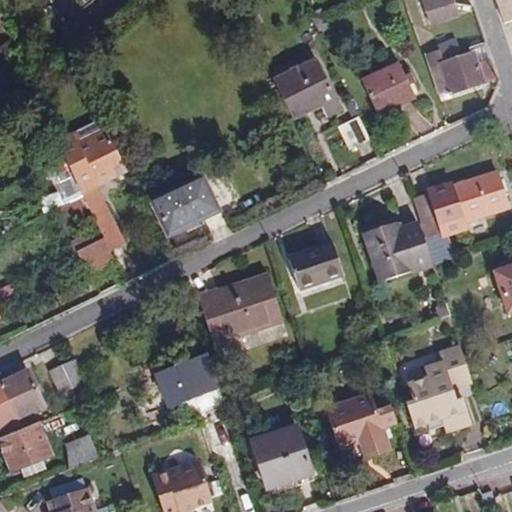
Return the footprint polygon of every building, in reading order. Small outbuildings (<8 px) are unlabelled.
[(49,0),(59,18),(74,12),(69,0),(49,0)] [(424,0),(423,0),(430,24),(458,16),(453,0),(424,0)] [(511,0),(497,0),(505,24),(511,21),(511,0)] [(47,18),(53,15),(48,6),(42,10),(47,18)] [(242,12),(250,29),(260,24),(251,7),(242,12)] [(310,14),(314,23),(325,18),(321,9),(310,14)] [(325,18),(314,23),(320,34),(330,29),(325,18)] [(452,93),(496,78),(490,60),(476,64),(473,54),(461,58),(455,39),(436,46),(452,93)] [(0,50),(4,58),(17,51),(12,42),(0,48),(0,50)] [(476,64),(490,60),(485,44),(471,48),(473,54),(476,64)] [(283,101),(292,120),(320,107),(325,118),(340,110),(326,81),(325,81),(316,62),(275,82),(284,101),(283,101)] [(362,82),(377,115),(415,98),(409,85),(399,65),(362,82)] [(405,76),(409,85),(414,83),(410,74),(405,76)] [(47,120),(32,86),(16,93),(32,127),(47,120)] [(370,143),(369,140),(358,117),(337,127),(348,150),(354,148),(355,150),(370,143)] [(127,172),(106,126),(60,147),(82,193),(88,190),(127,172)] [(420,231),(432,266),(454,258),(447,236),(467,229),(466,223),(508,209),(496,172),(453,187),(453,185),(452,183),(426,192),(427,194),(413,199),(424,230),(420,231)] [(152,202),(168,236),(217,212),(201,178),(152,202)] [(82,193),(83,195),(55,209),(66,233),(94,219),(91,211),(97,208),(88,190),(82,193)] [(117,268),(110,253),(125,246),(105,204),(97,208),(91,211),(94,219),(104,239),(97,242),(78,251),(82,260),(91,280),(117,268)] [(364,234),(380,282),(432,266),(420,231),(418,224),(397,231),(395,224),(364,234)] [(82,260),(78,251),(97,242),(92,230),(69,241),(75,253),(52,264),(57,273),(82,260)] [(289,260),(299,291),(344,276),(334,246),(289,260)] [(511,266),(494,273),(508,314),(511,312),(511,266)] [(198,297),(214,345),(283,322),(268,275),(198,297)] [(447,299),(455,321),(475,313),(467,292),(447,299)] [(434,321),(448,315),(445,304),(435,307),(436,312),(431,314),(434,321)] [(453,327),(448,315),(434,321),(438,332),(453,327)] [(441,421),(446,435),(473,426),(464,399),(457,401),(453,390),(472,383),(460,348),(441,355),(444,364),(425,370),(428,380),(407,387),(412,401),(406,403),(415,430),(441,421)] [(168,408),(184,401),(187,409),(196,414),(225,403),(208,354),(155,376),(161,392),(168,408)] [(49,371),(60,395),(84,384),(74,360),(49,371)] [(0,382),(0,430),(3,437),(25,428),(20,418),(45,406),(27,369),(0,382)] [(147,417),(168,408),(161,392),(141,400),(147,417)] [(388,446),(371,394),(325,410),(338,451),(360,444),(363,455),(388,446)] [(0,438),(0,443),(11,471),(50,456),(37,423),(25,428),(3,437),(0,438)] [(250,442),(267,491),(313,476),(296,427),(250,442)] [(60,444),(70,469),(96,459),(85,433),(60,444)] [(390,452),(388,446),(363,455),(365,460),(390,452)] [(151,476),(162,511),(180,511),(193,508),(212,502),(198,461),(151,476)] [(48,501),(51,511),(96,511),(89,488),(48,501)]
